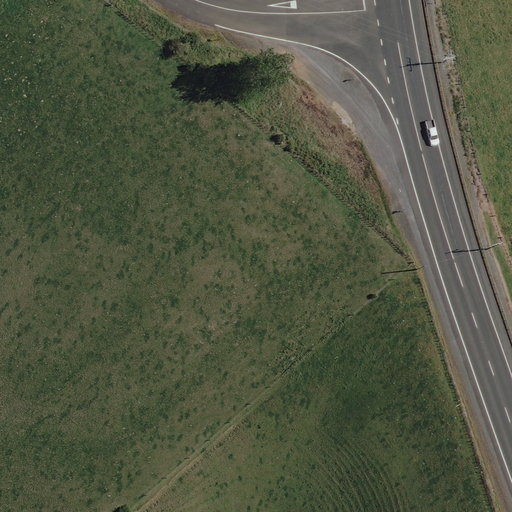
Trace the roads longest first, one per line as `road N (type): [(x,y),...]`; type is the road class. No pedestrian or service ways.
road 1 (primary): [(511,428),(439,216),(392,9)]
road 2 (unclassified): [(392,9),(250,13),(196,0)]
